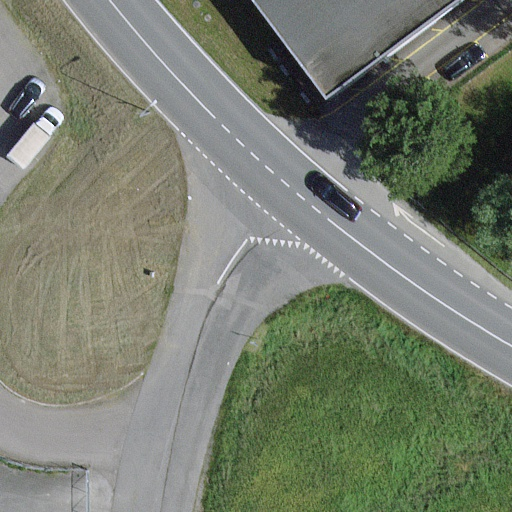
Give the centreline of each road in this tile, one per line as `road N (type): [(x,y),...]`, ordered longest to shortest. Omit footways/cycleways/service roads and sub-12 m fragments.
road 1 (unclassified): [(283,182),(233,261),(184,367),(142,511)]
road 2 (tertiary): [(283,182),(445,308),(511,348)]
road 3 (tertiary): [(105,0),(283,182)]
